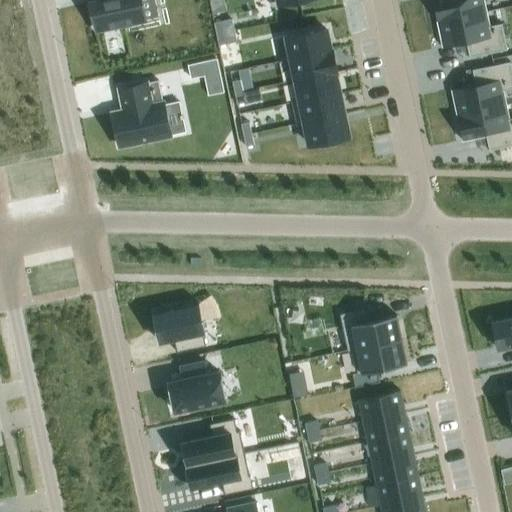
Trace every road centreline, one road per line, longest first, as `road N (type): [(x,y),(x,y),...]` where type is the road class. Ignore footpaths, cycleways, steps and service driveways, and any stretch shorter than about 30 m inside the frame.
road 1 (residential): [(84,225),(424,229)]
road 2 (residential): [(84,225),(145,511)]
road 3 (residential): [(424,229),(489,511)]
road 4 (residential): [(0,239),(56,511)]
road 5 (residential): [(378,0),(424,229)]
road 6 (residential): [(71,167),(33,0)]
